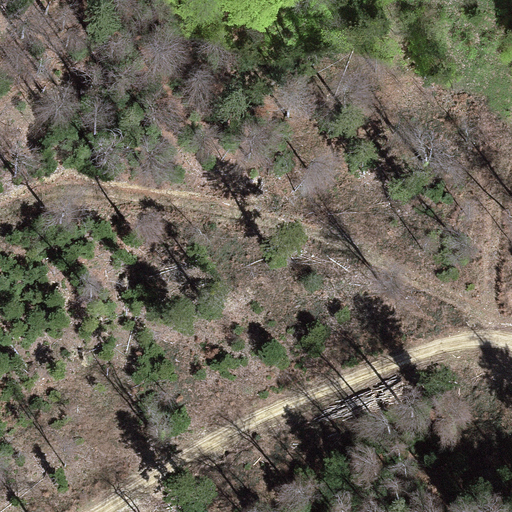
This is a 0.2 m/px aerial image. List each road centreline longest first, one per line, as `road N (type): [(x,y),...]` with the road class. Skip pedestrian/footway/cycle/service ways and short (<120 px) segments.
road 1 (track): [(500,336),(472,309),(415,278),(301,229),(83,192),(0,212)]
road 2 (track): [(511,339),(421,350),(230,431),(92,511)]
